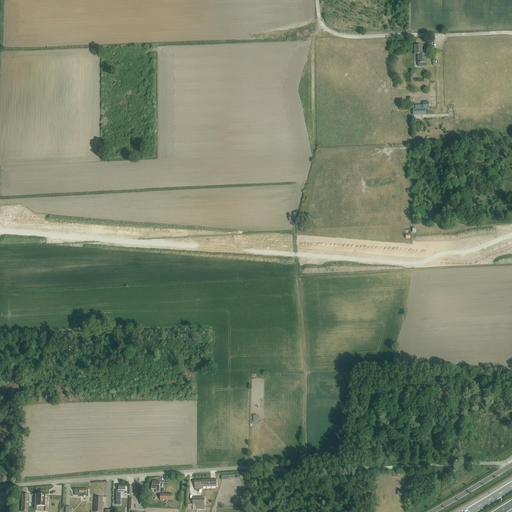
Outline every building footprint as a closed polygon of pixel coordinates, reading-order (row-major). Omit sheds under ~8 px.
[(423,46),(414,46),(414,55),(418,55),(418,67),(426,67),(426,64),(427,64),(426,55),(423,55),(423,46)] [(415,110),(413,110),(413,116),(426,115),(425,109),(429,109),(429,103),(422,103),(423,106),(415,107),(415,110)] [(202,481),(194,481),(195,489),(203,489),(203,487),(217,487),(216,479),(202,480),(202,481)] [(151,486),(151,490),(156,490),(156,492),(159,492),(160,482),(153,482),(152,486),(151,486)] [(118,490),(116,490),(116,505),(121,505),(121,498),(123,498),(123,495),(126,495),(126,496),(132,496),(132,495),(132,494),(135,491),(132,488),(132,486),(127,486),(127,487),(125,487),(125,486),(119,486),(118,490)] [(88,490),(75,489),(75,496),(79,496),(79,497),(88,497),(89,494),(88,494),(88,490)] [(172,494),(160,495),(161,503),(166,503),(166,507),(173,507),(172,494)] [(36,495),(35,511),(47,511),(48,495),(36,495)] [(205,497),(192,498),(193,505),(196,504),(196,510),(205,510),(205,497)] [(95,498),(94,511),(102,511),(102,506),(103,506),(103,503),(102,502),(102,498),(95,498)]
